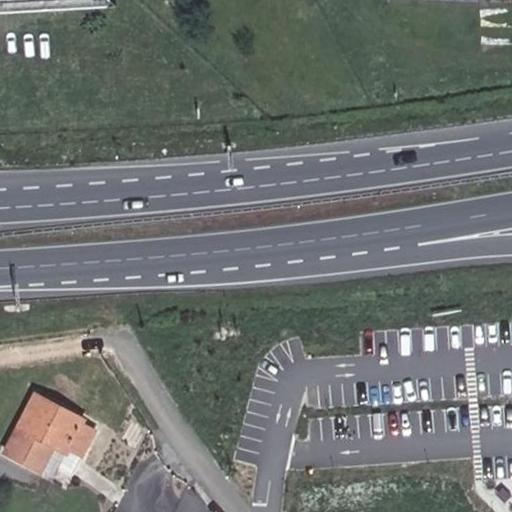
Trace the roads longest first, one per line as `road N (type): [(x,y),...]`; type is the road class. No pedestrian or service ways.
road 1 (trunk): [(511,146),(131,199)]
road 2 (trunk): [(0,268),(360,236)]
road 3 (residential): [(125,357),(237,511)]
road 4 (trunk): [(360,236),(422,253),(511,244)]
road 5 (trunk): [(360,236),(511,209)]
road 6 (trunk): [(131,199),(0,180)]
road 7 (trunk): [(131,199),(0,208)]
